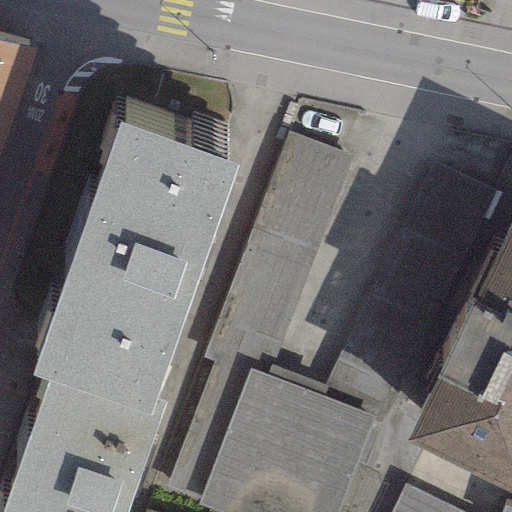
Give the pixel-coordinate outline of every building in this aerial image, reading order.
[(0,147),(32,52),(0,41),(0,147)] [(117,124),(29,374),(46,380),(148,416),(155,398),(236,165),(117,124)] [(212,360),(163,487),(198,497),(245,368),(264,375),(268,365),(273,367),(350,157),(285,132),(201,358),(212,360)] [(379,424),(491,191),(432,164),(323,385),(319,396),(372,415),(371,421),(379,424)] [(511,494),(511,224),(405,443),(511,494)] [(198,497),(195,504),(215,511),(336,511),(371,421),(372,415),(319,396),(323,385),(273,367),(268,365),(264,375),(245,368),(198,497)] [(0,511),(125,511),(164,401),(155,398),(148,416),(46,380),(0,511)] [(511,511),(511,508),(500,505),(498,511),(458,511),(403,484),(389,511),(511,511)]
